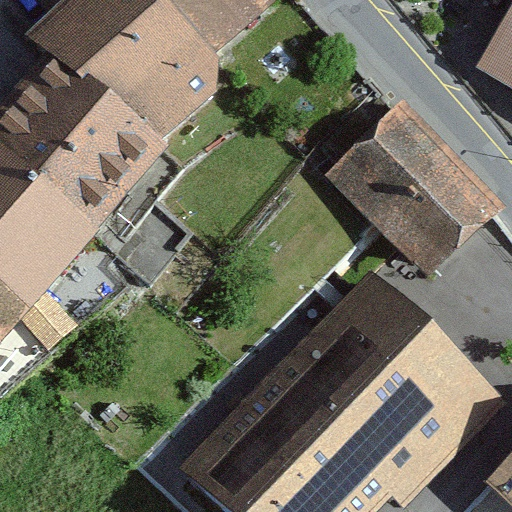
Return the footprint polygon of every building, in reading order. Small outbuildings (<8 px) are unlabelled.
[(56,0),(18,36),(39,53),(149,149),(225,73),(207,54),(157,0),(56,0)] [(157,0),(207,54),(269,0),(157,0)] [(511,0),(507,0),(473,69),(511,91),(511,0)] [(39,53),(0,97),(0,164),(76,231),(149,149),(39,53)] [(398,103),(323,174),(371,225),(424,278),(496,208),(398,103)] [(0,246),(35,277),(76,231),(0,164),(0,246)] [(371,225),(268,328),(291,352),(266,378),(386,498),(398,510),(506,403),(403,299),(424,278),(371,225)] [(0,246),(0,342),(15,326),(43,351),(76,313),(35,277),(0,246)] [(372,511),(386,498),(266,378),(200,443),(268,511),(372,511)]
